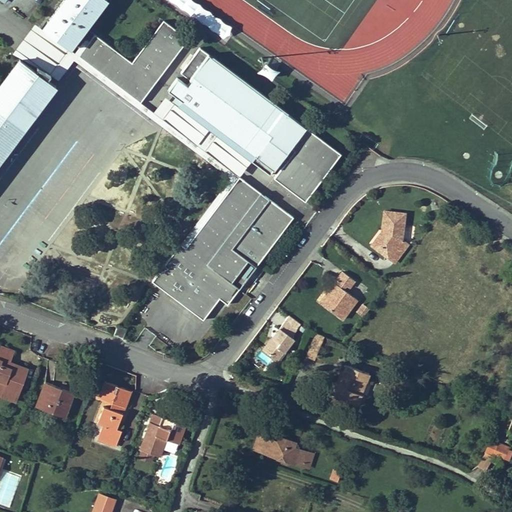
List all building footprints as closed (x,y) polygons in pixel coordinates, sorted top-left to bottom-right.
[(26,0),(16,0),(11,7),(17,12),(26,0)] [(38,0),(29,0),(19,14),(25,18),(38,0)] [(63,0),(43,28),(39,33),(53,43),(57,38),(63,43),(70,48),(92,20),(106,0),(63,0)] [(220,39),(225,34),(228,28),(227,26),(223,26),(219,23),(216,19),(213,18),(209,15),(206,12),(203,11),(200,8),(196,5),(193,4),(189,2),(187,0),(164,0),(168,3),(172,5),(176,7),(178,10),(182,11),(185,14),(188,18),(192,19),(196,21),(198,25),(201,25),(205,28),(208,31),(212,33),(215,35),(219,39),(220,39)] [(188,38),(163,20),(131,63),(94,35),(78,57),(141,103),(188,38)] [(70,48),(63,43),(57,38),(53,43),(39,33),(20,58),(35,69),(41,73),(48,79),(66,56),(70,51),(71,49),(70,48)] [(178,78),(168,90),(205,117),(265,162),(261,168),(270,175),(282,159),(286,162),(274,178),(305,201),(341,153),(209,54),(199,47),(180,72),(190,79),(191,80),(188,85),(178,78)] [(154,113),(70,51),(66,56),(150,119),(154,113)] [(0,160),(56,85),(48,79),(41,73),(35,69),(20,58),(0,84),(0,160)] [(264,58),(257,66),(271,76),(277,67),(264,58)] [(160,106),(156,112),(160,115),(161,116),(162,117),(167,111),(194,131),(205,117),(168,90),(158,104),(160,106)] [(155,112),(154,113),(150,119),(155,122),(229,178),(234,172),(234,171),(162,117),(161,116),(160,115),(156,112),(155,112)] [(229,178),(181,242),(186,246),(236,181),(239,176),(234,172),(229,178)] [(261,192),(239,176),(236,181),(257,197),(261,192)] [(257,197),(236,181),(186,246),(181,242),(153,280),(204,319),(220,297),(228,303),(293,216),(261,192),(257,197)] [(398,212),(378,215),(381,230),(384,230),(384,234),(377,243),(390,253),(387,256),(395,262),(408,242),(402,238),(398,212)] [(384,230),(381,230),(371,244),(387,256),(390,253),(377,243),(384,234),(384,230)] [(364,282),(341,266),(333,277),(336,279),(328,289),(325,287),(319,296),(344,316),(358,297),(352,292),(356,287),(359,290),(364,282)] [(336,279),(333,277),(325,287),(328,289),(336,279)] [(361,302),(355,311),(363,316),(368,307),(361,302)] [(297,328),(285,320),(263,349),(278,360),(294,338),(291,336),(297,328)] [(127,330),(118,326),(114,335),(124,338),(127,330)] [(324,336),(316,333),(307,356),(315,359),(324,336)] [(0,346),(0,391),(18,398),(26,374),(8,368),(10,363),(14,352),(0,346)] [(10,363),(8,368),(26,374),(28,369),(10,363)] [(369,372),(345,363),(341,372),(345,373),(336,395),(357,404),(361,393),(369,372)] [(336,395),(345,373),(341,372),(333,394),(336,395)] [(44,382),(35,406),(54,413),(56,408),(67,412),(74,393),(66,390),(59,388),(44,382)] [(105,426),(103,433),(118,439),(121,430),(116,429),(122,414),(119,412),(121,406),(124,407),(131,391),(104,382),(98,398),(112,403),(109,409),(103,407),(97,423),(102,425),(105,426)] [(0,396),(16,402),(18,398),(0,391),(0,396)] [(159,426),(157,430),(147,427),(139,450),(160,457),(166,440),(178,444),(191,410),(172,403),(167,418),(162,416),(159,426)] [(67,412),(56,408),(54,413),(65,417),(67,412)] [(149,422),(147,427),(157,430),(159,426),(149,422)] [(118,439),(103,433),(101,433),(99,440),(115,446),(118,439)] [(252,449),(260,452),(264,437),(256,435),(252,449)] [(268,450),(270,444),(275,441),(264,437),(260,452),(271,456),(272,455),(268,450)] [(270,444),(268,450),(272,455),(277,453),(286,456),(288,462),(289,462),(306,468),(310,466),(313,456),(312,453),(304,450),(298,453),(292,441),(283,438),(275,441),(270,444)] [(492,454),(492,453),(497,442),(491,439),(485,451),(492,454)] [(509,447),(497,442),(492,453),(505,459),(509,447)] [(180,475),(184,464),(178,462),(174,473),(180,475)] [(328,478),(336,481),(340,471),(332,468),(328,478)] [(99,494),(93,509),(101,511),(109,511),(114,499),(99,494)] [(149,507),(151,511),(165,511),(167,511),(168,508),(151,503),(149,507)]
